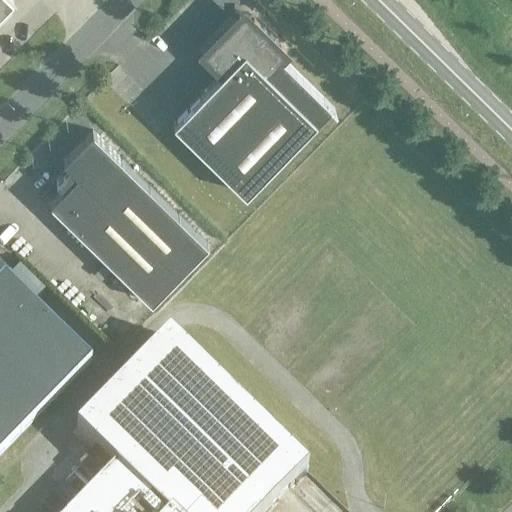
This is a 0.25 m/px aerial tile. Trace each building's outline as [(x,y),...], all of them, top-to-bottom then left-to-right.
[(0,0),(0,14),(13,1),(11,0),(0,0)] [(239,22),(235,22),(234,21),(234,20),(233,19),(202,52),(222,72),(173,123),(245,193),(317,121),(330,107),(333,110),(334,108),(280,56),(285,51),(253,19),(253,20),(251,22),(247,22),(247,14),(239,14),(239,22)] [(69,167),(56,181),(63,188),(49,203),(151,302),(208,243),(92,131),(63,161),(69,167)] [(0,274),(0,455),(91,363),(33,306),(0,274)] [(268,511),(307,473),(169,337),(76,433),(95,452),(78,470),(98,490),(75,511),(268,511)]
